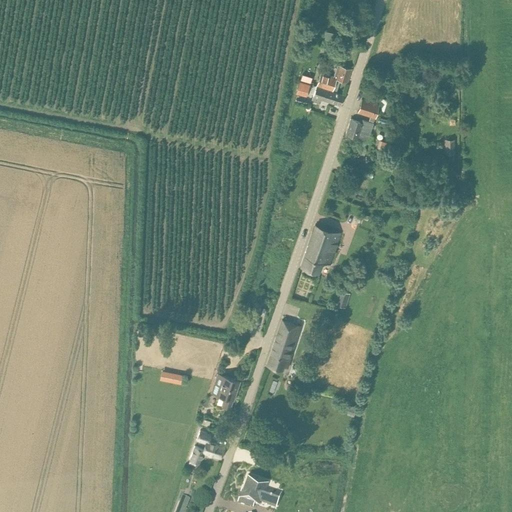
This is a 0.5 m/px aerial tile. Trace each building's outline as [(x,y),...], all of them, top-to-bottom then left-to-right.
[(317,85),(336,92),(339,81),(347,83),(351,69),(338,64),(334,77),(321,72),(317,85)] [(299,81),(296,93),(306,96),(310,84),(299,81)] [(321,99),(340,105),(343,95),(336,93),(336,92),(317,85),(311,100),(320,103),(321,99)] [(379,104),(371,102),(362,99),(357,112),(370,116),(368,122),(363,119),(362,122),(350,119),(346,134),(360,138),(359,143),(366,145),(379,104)] [(444,138),(443,154),(454,154),(455,139),(444,138)] [(379,140),(377,147),(384,150),(387,142),(379,140)] [(300,266),(310,269),(319,272),(322,264),(329,266),(340,233),(324,228),(315,224),(300,266)] [(349,293),(345,306),(353,308),(357,295),(349,293)] [(282,320),(266,365),(282,371),(287,358),(289,359),(301,326),(282,320)] [(180,383),(182,374),(174,372),(172,381),(180,383)] [(215,403),(220,405),(230,408),(232,399),(233,400),(239,381),(217,373),(211,392),(218,395),(215,403)] [(349,405),(346,414),(353,416),(356,407),(349,405)] [(188,459),(189,459),(198,462),(203,451),(211,455),(221,458),(225,447),(209,441),(211,434),(199,430),(196,439),(205,443),(203,448),(194,444),(188,459)] [(238,499),(237,503),(253,509),(254,505),(259,507),(260,503),(276,509),(281,494),(265,488),(268,480),(247,473),(238,499)] [(182,496),(175,511),(184,511),(187,505),(189,500),(190,499),(182,496)]
